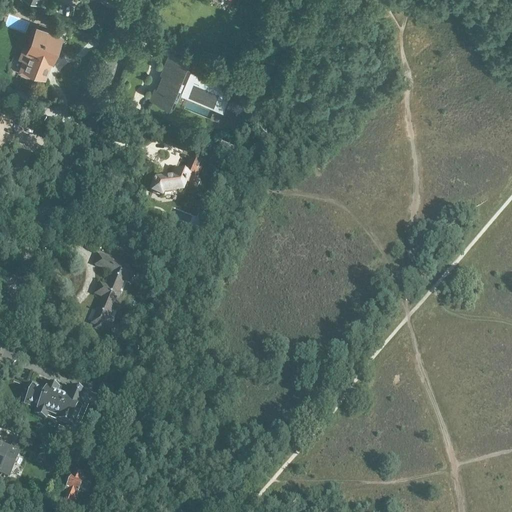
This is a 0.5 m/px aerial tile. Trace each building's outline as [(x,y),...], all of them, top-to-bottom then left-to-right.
[(40,21),(48,24),(50,18),(42,15),(40,21)] [(43,29),(41,30),(38,28),(30,48),(27,56),(29,57),(23,72),(35,77),(35,76),(40,77),(41,75),(44,77),(45,72),(48,64),(51,57),(56,45),(58,44),(59,41),(58,39),(59,37),(47,32),(46,30),(43,29)] [(186,74),(192,61),(172,53),(153,99),(173,107),(181,90),(216,105),(218,100),(221,101),(223,95),(220,94),(223,89),(186,74)] [(174,170),(171,177),(153,180),(153,185),(150,192),(162,197),(164,194),(181,192),(180,186),(182,186),(183,184),(196,189),(200,181),(193,178),(196,172),(199,174),(203,163),(191,158),(184,174),(174,170)] [(102,299),(91,325),(96,327),(95,331),(102,334),(103,330),(109,333),(114,322),(108,319),(115,304),(117,304),(120,295),(118,295),(124,282),(129,284),(134,273),(112,264),(113,262),(99,256),(95,267),(113,275),(107,288),(102,286),(98,297),(102,299)] [(114,389),(102,384),(97,394),(110,399),(114,389)] [(65,399),(47,391),(45,396),(34,391),(29,396),(29,403),(40,407),(36,415),(45,419),(46,418),(55,422),(57,419),(68,423),(68,422),(71,421),(72,417),(71,415),(76,403),(82,406),(85,397),(74,393),(70,402),(65,400),(65,399)] [(0,465),(3,458),(20,465),(24,453),(17,450),(15,454),(0,448),(0,465)] [(88,485),(90,480),(84,477),(86,472),(78,469),(73,481),(70,479),(67,486),(68,486),(66,492),(68,493),(62,506),(71,509),(76,496),(77,496),(79,492),(87,495),(90,486),(88,485)]
